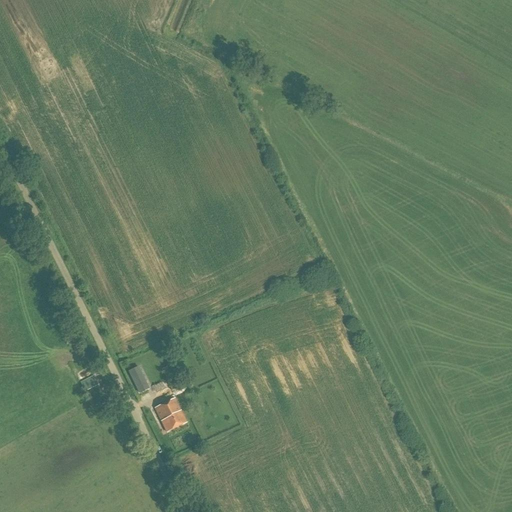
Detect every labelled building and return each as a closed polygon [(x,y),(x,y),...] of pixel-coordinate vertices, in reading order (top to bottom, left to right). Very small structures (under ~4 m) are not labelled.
[(171,392),(183,386),(174,364),(161,369),(171,392)] [(138,367),(128,372),(139,394),(149,389),(138,367)] [(85,392),(99,385),(94,375),(80,383),(85,392)] [(181,398),(184,407),(190,406),(187,396),(181,398)] [(167,433),(186,423),(174,399),(155,409),(167,433)]
